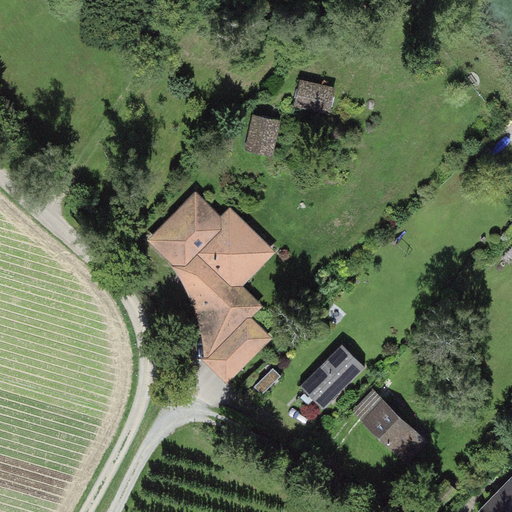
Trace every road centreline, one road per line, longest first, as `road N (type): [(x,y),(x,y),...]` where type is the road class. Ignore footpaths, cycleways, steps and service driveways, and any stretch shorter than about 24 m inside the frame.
road 1 (track): [(0,174),(108,273),(141,326),(144,395),(88,511)]
road 2 (track): [(117,511),(161,427),(183,410),(216,404),(412,511)]
